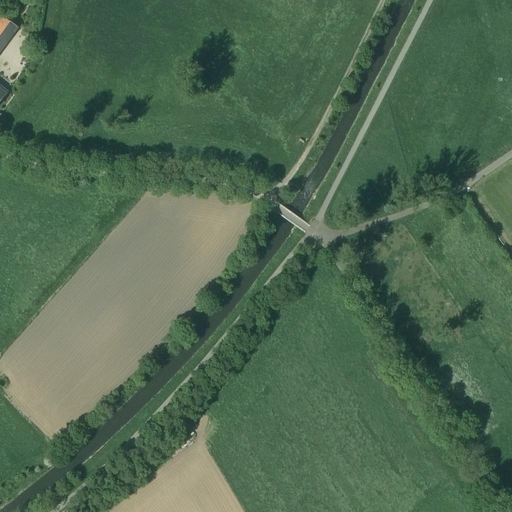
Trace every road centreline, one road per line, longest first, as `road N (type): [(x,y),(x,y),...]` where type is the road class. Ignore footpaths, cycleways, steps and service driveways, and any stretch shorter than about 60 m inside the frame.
road 1 (track): [(53,511),(146,425),(311,232)]
road 2 (track): [(311,233),(327,241),(507,511)]
road 3 (track): [(4,152),(43,166),(230,182),(265,200)]
road 4 (track): [(311,233),(431,0)]
road 5 (track): [(381,0),(298,162),(265,200)]
road 6 (track): [(511,151),(436,202),(327,241)]
